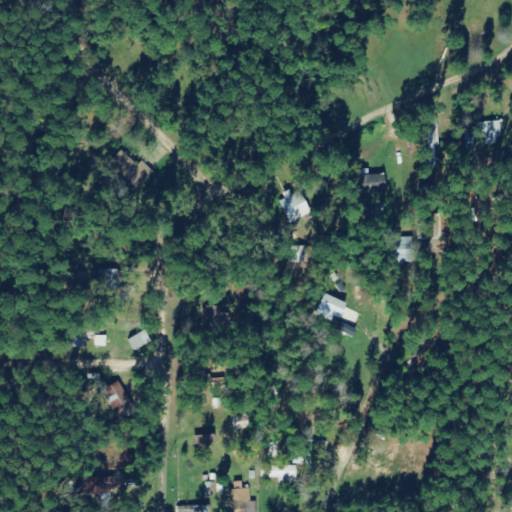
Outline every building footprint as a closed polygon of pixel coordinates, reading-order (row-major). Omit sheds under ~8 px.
[(281,202),(292,224),(313,213),(302,191),(281,202)] [(389,252),(398,252),(398,263),(418,262),(417,238),(388,239),(389,252)] [(347,303),(326,294),(318,313),(339,322),(347,303)] [(359,328),(341,321),(338,330),(356,336),(359,328)] [(135,351),(153,343),(147,331),(130,339),(135,351)] [(107,390),(122,415),(137,406),(121,381),(107,390)] [(269,478),(282,478),(282,484),(298,484),(298,466),(268,466),(269,478)] [(244,489),(244,482),(234,482),(235,510),(247,510),(246,511),(258,511),(259,501),(253,502),(253,488),(244,489)]
